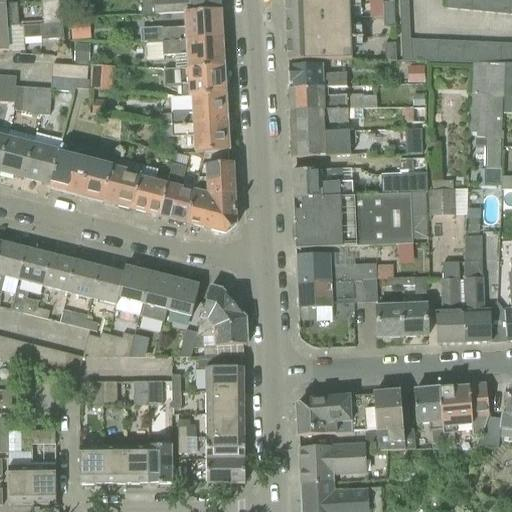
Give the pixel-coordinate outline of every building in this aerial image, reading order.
[(167,0),(155,1),(142,1),(143,15),(156,16),(156,17),(186,15),(186,14),(221,13),(220,0),(167,0)] [(446,0),(446,10),(459,11),(459,0),(446,0)] [(459,0),(459,11),(472,13),(472,0),(459,0)] [(472,0),(472,13),(484,14),(485,0),(472,0)] [(485,0),(484,14),(497,15),(498,0),(485,0)] [(498,0),(497,15),(510,16),(511,0),(498,0)] [(41,3),(43,26),(63,24),(60,1),(41,3)] [(361,10),(361,2),(286,4),(287,33),(351,31),(351,29),(350,10),(361,10)] [(384,16),(395,15),(394,3),(384,3),(384,16)] [(412,62),(411,41),(409,3),(400,3),(403,62),(412,62)] [(0,6),(0,29),(5,29),(14,28),(13,5),(4,6),(0,6)] [(187,29),(162,31),(162,44),(223,41),(223,40),(222,30),(225,27),(225,21),(222,18),(221,13),(186,14),(186,15),(187,29)] [(395,15),(384,16),(385,28),(395,28),(395,15)] [(87,41),(85,21),(71,23),(72,42),(87,41)] [(43,26),(41,26),(42,42),(64,40),(63,24),(43,26)] [(0,29),(0,52),(25,51),(23,28),(14,28),(5,29),(0,29)] [(287,33),(288,63),(352,60),(352,50),(363,50),(362,28),(351,29),(351,31),(287,33)] [(163,61),(163,58),(175,57),(176,71),(180,71),(181,71),(181,70),(190,70),(224,68),(224,63),(227,60),(227,53),(223,51),(223,41),(162,44),(158,44),(152,44),(147,44),(148,62),(163,61)] [(425,63),(425,42),(411,41),(412,62),(425,63)] [(437,63),(438,42),(425,42),(425,63),(437,63)] [(449,64),(450,43),(438,42),(437,63),(449,64)] [(462,43),(450,43),(449,64),(462,64),(462,43)] [(475,44),(462,43),(462,64),(473,65),(474,65),(475,44)] [(487,44),(475,44),(474,65),(486,65),(487,44)] [(499,45),(487,44),(486,65),(498,66),(499,45)] [(386,62),(397,62),(396,45),(385,45),(386,62)] [(511,45),(499,45),(498,66),(504,66),(511,66),(511,45)] [(75,46),(74,67),(89,68),(90,47),(75,46)] [(486,65),(474,65),(473,65),(473,69),(473,77),(470,135),(477,135),(476,146),(486,147),(485,171),(480,171),(480,188),(499,189),(499,187),(502,187),(504,134),(502,134),(503,99),(504,66),(498,66),(486,65)] [(89,68),(74,67),(53,66),(52,79),(77,81),(88,82),(89,68)] [(504,66),(503,99),(505,99),(504,115),(511,115),(511,66),(504,66)] [(92,67),(91,91),(114,92),(116,69),(92,67)] [(322,67),(288,68),(289,91),(322,90),(347,89),(346,76),(323,77),(322,67)] [(224,68),(190,70),(191,85),(181,86),(182,99),(192,98),(192,97),(226,96),(225,82),(228,80),(228,73),(224,72),(224,68)] [(424,68),(408,68),(408,85),(425,84),(424,68)] [(16,78),(0,77),(0,90),(15,91),(15,89),(16,78)] [(51,92),(74,93),(77,81),(52,79),(51,91),(51,92)] [(14,105),(14,112),(34,116),(35,90),(15,89),(15,91),(14,105)] [(15,91),(0,90),(0,103),(14,105),(15,91)] [(35,90),(34,116),(37,116),(50,117),(51,92),(51,91),(35,90)] [(361,99),(361,98),(322,100),(322,90),(289,91),(290,113),(363,111),(377,111),(376,98),(361,99)] [(171,114),(171,126),(227,124),(226,96),(192,97),(192,98),(193,113),(171,114)] [(414,107),(425,107),(425,96),(414,96),(414,107)] [(105,103),(94,101),(92,115),(104,116),(105,103)] [(426,110),(404,110),(404,124),(413,124),(413,126),(426,126),(426,110)] [(291,136),(324,134),(324,125),(347,124),(347,121),(363,120),(363,111),(290,113),(291,136)] [(195,153),(205,153),(229,152),(227,124),(171,126),(172,137),(194,137),(195,153)] [(422,131),(405,131),(406,153),(423,152),(422,131)] [(325,157),(338,157),(338,158),(349,157),(349,146),(357,144),(356,133),(348,134),(324,134),(291,136),(292,160),(325,158),(325,157)] [(35,146),(26,180),(51,186),(60,150),(61,151),(63,141),(38,134),(35,146)] [(0,171),(8,140),(0,137),(0,171)] [(8,140),(0,171),(0,173),(26,180),(35,146),(8,140)] [(50,190),(50,191),(68,195),(79,155),(61,151),(60,150),(51,186),(50,190)] [(236,227),(233,165),(230,166),(229,152),(205,153),(201,167),(200,167),(194,192),(196,193),(188,226),(226,236),(236,227)] [(86,200),(97,160),(79,155),(68,195),(86,200)] [(401,160),(401,175),(401,176),(427,175),(427,159),(401,160)] [(97,160),(86,200),(104,204),(115,165),(114,164),(97,160)] [(132,212),(143,169),(143,167),(115,160),(114,164),(115,165),(104,204),(132,212)] [(185,170),(172,167),(170,179),(160,219),(188,226),(196,193),(194,192),(181,189),(185,170)] [(170,179),(158,176),(158,172),(143,169),(132,212),(160,219),(170,179)] [(357,183),(344,184),(343,171),(321,172),(321,171),(293,173),(294,200),(358,196),(357,183)] [(383,195),(426,192),(427,192),(427,175),(401,176),(401,175),(382,176),(383,195)] [(511,190),(511,177),(503,177),(503,190),(511,190)] [(294,200),(295,221),(293,225),(292,228),(292,230),(292,232),(292,234),(292,237),(293,239),(293,241),(294,244),(296,246),(296,251),(324,250),(324,249),(343,248),(343,247),(414,244),(414,242),(428,241),(426,192),(383,195),(383,196),(358,198),(358,196),(294,200)] [(434,192),(428,193),(429,218),(457,217),(456,192),(453,192),(434,192)] [(479,236),(480,220),(469,219),(468,235),(479,236)] [(465,239),(465,262),(465,272),(482,272),(481,239),(465,239)] [(0,252),(0,296),(1,292),(5,279),(19,282),(26,251),(2,244),(0,252)] [(37,253),(26,251),(19,282),(44,288),(51,257),(50,257),(51,251),(38,248),(37,253)] [(330,256),(296,258),(298,284),(365,281),(377,280),(377,281),(388,281),(387,279),(393,279),(393,267),(376,268),(376,266),(330,267),(330,256)] [(75,263),(51,257),(44,288),(67,294),(75,263)] [(511,313),(506,314),(497,305),(496,345),(511,343),(511,260),(510,261),(511,277),(508,277),(511,313)] [(67,294),(71,295),(92,300),(100,269),(75,263),(67,294)] [(150,274),(151,271),(138,267),(137,271),(126,268),(124,275),(125,276),(118,299),(142,305),(150,275),(150,274)] [(436,314),(437,347),(464,346),(462,283),(460,283),(459,268),(447,269),(447,282),(442,282),(443,314),(436,314)] [(124,275),(100,269),(92,300),(116,306),(118,299),(125,276),(124,275)] [(497,305),(490,312),(484,312),(483,280),(482,280),(482,272),(465,272),(465,282),(462,283),(464,346),(491,345),(496,345),(497,305)] [(174,281),(150,275),(142,305),(143,305),(140,317),(165,323),(168,312),(167,311),(174,281)] [(387,279),(388,281),(388,287),(388,289),(402,288),(401,280),(393,280),(393,279),(387,279)] [(377,304),(377,281),(377,280),(365,281),(366,304),(377,304)] [(414,280),(401,280),(402,288),(415,288),(414,280)] [(192,318),(200,287),(174,281),(167,311),(168,312),(192,318)] [(299,310),(302,310),(315,309),(316,317),(316,322),(331,323),(331,302),(354,301),(354,304),(366,304),(365,281),(298,284),(299,310)] [(11,312),(23,315),(36,318),(38,310),(39,310),(39,303),(28,300),(30,291),(17,288),(16,295),(11,312)] [(244,347),(247,347),(246,321),(222,292),(211,289),(198,336),(194,350),(205,349),(204,338),(215,338),(216,349),(244,347)] [(403,339),(428,338),(427,306),(402,307),(403,339)] [(376,307),(378,340),(403,339),(402,307),(376,307)] [(315,309),(302,310),(303,323),(311,323),(316,317),(315,309)] [(36,318),(48,321),(50,313),(39,310),(38,310),(36,318)] [(74,319),(72,328),(84,331),(87,322),(74,319)] [(84,331),(92,333),(96,334),(98,325),(87,322),(84,331)] [(179,359),(191,359),(194,350),(198,336),(186,333),(179,359)] [(99,339),(89,337),(83,359),(83,360),(94,360),(99,339)] [(110,342),(106,360),(118,360),(122,341),(114,338),(113,343),(110,342)] [(99,339),(94,360),(106,360),(110,342),(99,339)] [(19,343),(8,340),(2,362),(13,364),(19,343)] [(122,341),(118,360),(129,360),(133,344),(122,341)] [(29,346),(19,343),(13,364),(24,367),(29,346)] [(129,360),(138,360),(142,346),(133,344),(129,360)] [(40,348),(29,346),(24,367),(35,370),(40,348)] [(244,358),(244,347),(216,349),(216,358),(244,358)] [(51,351),(40,348),(35,370),(46,373),(51,351)] [(62,354),(51,351),(46,373),(56,375),(62,354)] [(73,356),(62,354),(56,375),(67,378),(73,356)] [(83,359),(73,356),(67,378),(78,381),(83,360),(83,359)] [(244,358),(216,358),(198,358),(198,370),(206,370),(244,370),(244,358)] [(206,370),(206,392),(244,393),(244,370),(206,370)] [(172,392),(181,391),(181,378),(172,378),(172,392)] [(102,384),(89,384),(89,407),(103,407),(102,384)] [(117,407),(117,384),(102,384),(103,407),(117,407)] [(148,384),(134,384),(134,407),(148,407),(148,384)] [(163,407),(162,384),(148,384),(148,407),(163,407)] [(502,416),(501,421),(488,418),(482,435),(478,448),(499,450),(501,431),(511,431),(511,384),(511,385),(506,417),(502,416)] [(472,427),(473,436),(482,435),(488,418),(489,414),(486,387),(469,388),(472,428),(472,427)] [(457,429),(472,428),(469,388),(439,391),(443,431),(443,435),(457,434),(457,429)] [(181,391),(172,392),(173,411),(181,411),(181,391)] [(439,391),(414,393),(417,425),(430,424),(431,431),(443,431),(439,391)] [(12,409),(12,403),(12,392),(3,392),(3,409),(12,409)] [(245,415),(244,393),(206,392),(206,414),(245,415)] [(389,396),(389,395),(351,399),(353,433),(376,432),(378,452),(415,452),(413,432),(403,433),(400,395),(389,396)] [(297,408),(299,438),(336,436),(336,434),(353,433),(351,399),(302,403),(297,408)] [(245,438),(245,415),(206,414),(207,437),(245,438)] [(0,437),(8,437),(8,422),(8,421),(0,421),(0,437)] [(179,423),(179,436),(188,436),(188,423),(179,423)] [(56,432),(32,433),(32,446),(56,446),(56,432)] [(32,446),(32,433),(22,433),(22,447),(32,446)] [(365,434),(366,446),(376,445),(376,433),(365,434)] [(179,436),(179,456),(188,456),(188,436),(179,436)] [(0,453),(8,454),(8,437),(0,437),(0,453)] [(245,461),(245,438),(207,437),(207,460),(245,461)] [(36,458),(54,458),(54,446),(36,447),(36,458)] [(149,486),(173,486),(173,447),(149,448),(149,486)] [(366,447),(299,450),(301,487),(334,485),(334,477),(367,476),(366,447)] [(80,487),(84,487),(104,486),(103,448),(80,448),(80,487)] [(104,486),(126,486),(126,448),(103,448),(104,486)] [(126,486),(149,486),(149,448),(126,448),(126,486)] [(207,460),(207,486),(245,485),(245,461),(207,460)] [(33,507),(51,507),(56,507),(56,468),(32,469),(33,507)] [(179,486),(183,486),(188,486),(187,468),(179,468),(179,486)] [(9,469),(9,507),(33,507),(32,469),(9,469)] [(301,487),(302,511),(382,511),(382,491),(368,492),(368,493),(334,495),(334,485),(301,487)]
